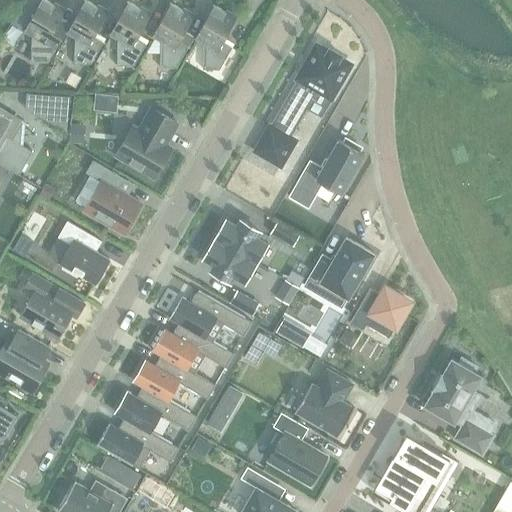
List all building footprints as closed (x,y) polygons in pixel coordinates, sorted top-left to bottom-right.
[(54,3),(53,4),(45,0),(41,0),(24,31),(31,36),(30,62),(47,62),(60,40),(50,34),(63,11),(62,11),(64,9),(54,3)] [(97,5),(96,6),(85,0),(83,0),(85,1),(66,33),(74,37),(73,63),(90,64),(103,42),(93,36),(106,13),(105,13),(107,10),(97,5)] [(140,6),(139,8),(127,0),(126,1),(128,3),(109,34),(117,39),(116,65),(133,66),(146,44),(135,37),(149,15),(148,15),(150,12),(140,6)] [(182,8),(182,9),(169,2),(169,3),(171,4),(152,36),(160,41),(159,67),(176,68),(189,45),(178,39),(191,17),(191,16),(193,14),(182,8)] [(225,10),(225,11),(212,4),(212,5),(214,6),(195,38),(203,43),(202,69),(219,69),(232,47),(221,41),(234,18),(236,16),(225,10)] [(269,125),(255,151),(280,165),(295,140),(290,137),(312,99),(326,107),(351,64),(340,58),(341,55),(329,48),(327,50),(316,44),(296,79),(297,79),(270,125),(269,125)] [(25,109),(66,132),(69,96),(26,93),(25,109)] [(0,164),(18,175),(32,151),(22,145),(21,122),(20,121),(20,120),(0,107),(0,164)] [(167,134),(169,135),(176,122),(152,108),(139,130),(132,126),(116,154),(154,176),(170,149),(161,144),(167,134)] [(83,143),(85,126),(71,124),(69,142),(83,143)] [(360,148),(345,139),(344,142),(338,139),(322,168),(309,161),(289,196),(308,207),(322,182),(342,193),(364,153),(359,151),(360,148)] [(85,172),(100,181),(83,209),(124,233),(141,203),(125,194),(124,195),(118,192),(119,190),(109,185),(109,184),(108,183),(113,174),(114,175),(115,173),(92,160),(85,172)] [(78,273),(95,283),(109,259),(88,247),(95,237),(66,220),(57,237),(70,244),(59,263),(64,265),(62,268),(76,276),(78,273)] [(259,231),(240,220),(236,226),(226,220),(216,238),(217,238),(216,240),(254,261),(255,260),(256,261),(266,243),(256,237),(259,231)] [(299,234),(276,221),(270,232),(293,244),(299,234)] [(200,222),(189,243),(201,250),(213,229),(200,222)] [(304,285),(316,292),(322,282),(348,297),(374,253),(346,237),(330,264),(320,258),(304,285)] [(254,261),(216,240),(215,241),(214,240),(204,258),(215,264),(211,270),(231,281),(234,275),(244,281),(254,263),(253,263),(254,261)] [(64,317),(67,312),(75,317),(84,303),(59,288),(57,293),(48,287),(50,283),(32,273),(24,287),(33,292),(20,316),(53,335),(51,339),(53,339),(57,331),(59,327),(62,329),(67,319),(64,317)] [(370,288),(350,322),(363,330),(366,324),(389,337),(409,302),(385,288),(381,295),(370,288)] [(182,296),(169,318),(179,323),(179,322),(205,338),(206,337),(216,319),(243,336),(252,321),(198,290),(191,302),(182,296)] [(259,303),(237,290),(230,301),(252,314),(259,303)] [(164,328),(151,349),(160,355),(161,354),(187,369),(187,368),(198,351),(225,367),(233,353),(206,337),(205,338),(179,322),(179,323),(173,333),(164,328)] [(38,366),(49,347),(19,329),(11,342),(6,339),(0,349),(0,372),(32,391),(44,369),(38,366)] [(266,369),(280,345),(259,333),(245,357),(266,369)] [(145,359),(133,381),(142,386),(143,385),(169,401),(169,399),(179,382),(207,398),(215,384),(187,368),(187,369),(161,354),(160,355),(154,365),(145,359)] [(474,370),(477,366),(461,357),(459,361),(451,357),(442,373),(441,372),(432,388),(433,389),(424,404),(454,422),(455,421),(462,425),(453,438),(482,454),(494,434),(467,419),(480,395),(473,390),(482,375),(474,370)] [(311,382),(294,411),(337,435),(354,407),(342,400),(352,384),(327,369),(317,386),(311,382)] [(127,391),(115,412),(124,418),(124,417),(150,432),(151,431),(161,414),(189,430),(197,416),(169,399),(169,401),(143,385),(142,386),(136,396),(127,391)] [(0,441),(1,442),(17,416),(0,405),(0,441)] [(306,428),(281,413),(273,425),(284,432),(268,460),(309,484),(326,455),(300,440),(306,428)] [(109,423),(97,443),(132,464),(143,445),(170,461),(179,447),(151,431),(150,432),(124,417),(124,418),(118,428),(109,423)] [(438,457),(441,452),(407,433),(379,480),(396,490),(389,501),(407,511),(410,506),(419,511),(424,511),(452,465),(438,457)] [(177,499),(185,483),(152,466),(144,483),(177,499)] [(256,487),(240,511),(293,511),(295,509),(268,493),(275,482),(247,466),(240,478),(256,487)] [(74,482),(58,510),(61,511),(119,511),(127,498),(110,488),(104,499),(74,482)]
